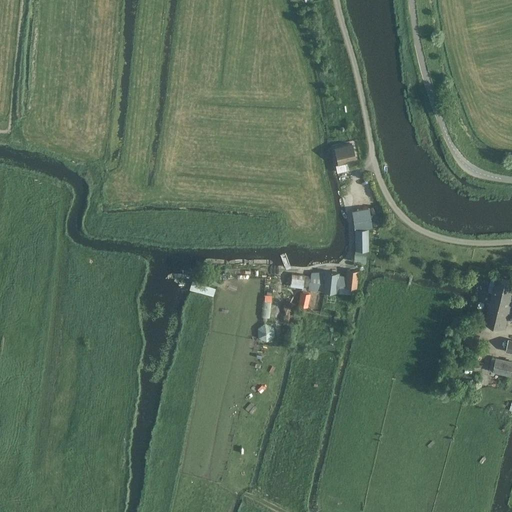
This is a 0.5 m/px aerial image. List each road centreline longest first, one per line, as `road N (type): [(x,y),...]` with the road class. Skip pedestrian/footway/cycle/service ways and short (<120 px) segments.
road 1 (unclassified): [(511,242),(432,235),(390,201),(337,0)]
road 2 (unclassified): [(408,0),(425,88),(448,138),(468,165),(511,181)]
road 3 (track): [(21,0),(9,133),(0,133)]
